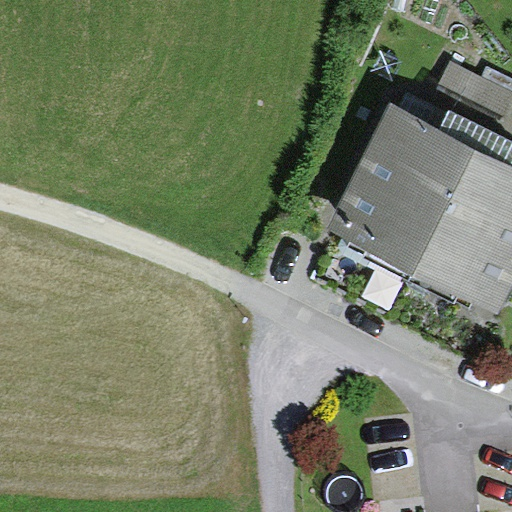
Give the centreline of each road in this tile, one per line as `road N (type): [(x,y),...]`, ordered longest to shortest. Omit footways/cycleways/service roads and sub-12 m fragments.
road 1 (residential): [(511,417),(240,288)]
road 2 (unclassified): [(240,288),(120,236),(0,199)]
